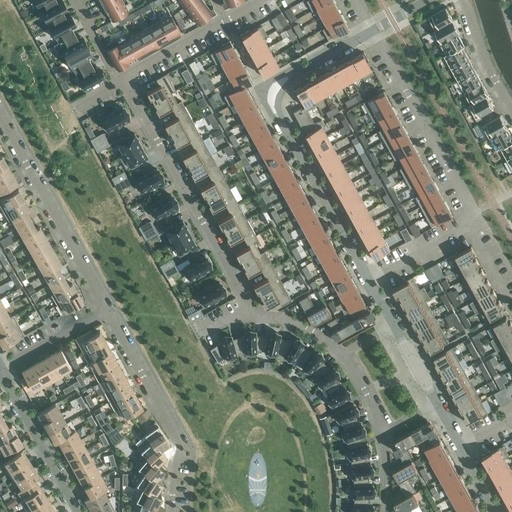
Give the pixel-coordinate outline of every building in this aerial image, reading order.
[(62,1),(62,0),(58,3),(56,0),(34,0),(41,12),(62,1)] [(122,2),(121,0),(102,0),(100,1),(105,11),(122,2)] [(193,0),(184,7),(191,15),(206,4),(203,0),(193,0)] [(307,0),(306,1),(312,11),(330,0),(307,0)] [(316,9),(321,18),(337,9),(332,0),(330,0),(312,11),(316,9)] [(71,16),(66,18),(63,13),(68,11),(62,1),(41,12),(50,28),(71,16)] [(128,12),(122,2),(105,11),(106,11),(111,21),(128,12)] [(197,25),(198,24),(209,16),(215,12),(212,7),(210,9),(206,4),(191,15),(197,25)] [(284,11),(290,22),(296,19),(290,7),(284,11)] [(428,18),(435,30),(453,20),(446,8),(428,18)] [(322,29),(343,18),(342,18),(337,9),(321,18),(326,27),(322,29)] [(276,15),(282,27),(288,24),(282,12),(276,15)] [(170,15),(159,21),(170,41),(181,35),(170,15)] [(75,34),(72,28),(76,26),(71,16),(50,28),(58,43),(54,45),(54,46),(75,34)] [(343,18),(322,29),(327,39),(340,32),(341,34),(349,30),(343,18)] [(439,43),(460,32),(453,20),(435,30),(441,42),(439,43)] [(159,21),(148,27),(159,47),(170,41),(159,21)] [(245,47),(267,35),(261,26),(249,32),(248,31),(240,35),(246,46),(245,47)] [(148,27),(138,33),(149,53),(159,47),(148,27)] [(444,56),(444,57),(464,45),(458,34),(460,33),(460,32),(439,43),(446,55),(444,56)] [(138,33),(127,39),(138,58),(149,53),(138,33)] [(88,47),(83,37),(78,40),(75,34),(54,46),(59,55),(64,53),(67,59),(88,47)] [(246,47),(252,56),(268,47),(263,38),(267,36),(267,35),(245,47),(246,47)] [(127,39),(118,44),(115,40),(127,64),(138,58),(138,59),(138,58),(127,39)] [(115,40),(106,45),(108,50),(106,51),(117,70),(127,64),(115,40)] [(210,54),(215,64),(237,52),(236,52),(229,41),(221,45),(222,47),(210,54)] [(444,57),(450,69),(469,59),(462,47),(464,46),(464,45),(444,57)] [(92,65),(89,59),(93,57),(88,47),(67,59),(75,74),(92,65)] [(256,66),(273,57),(268,47),(252,56),(257,65),(256,66)] [(220,62),(225,71),(241,62),(236,53),(237,52),(215,64),(216,64),(220,62)] [(352,58),(363,79),(373,74),(366,62),(368,61),(364,53),(352,59),(352,58)] [(273,57),(256,66),(257,66),(263,77),(271,73),(270,71),(278,66),(273,57)] [(352,59),(343,64),(352,80),(361,75),(363,80),(363,79),(352,58),(351,58),(352,59)] [(450,69),(457,81),(475,71),(469,59),(450,69)] [(188,64),(195,75),(201,72),(194,60),(188,64)] [(226,82),(226,83),(247,71),(246,71),(241,62),(225,71),(230,80),(226,82)] [(343,64),(333,69),(342,86),(352,80),(343,64)] [(75,74),(84,90),(90,87),(92,90),(101,85),(99,82),(105,78),(100,68),(95,71),(92,65),(75,74)] [(333,69),(324,75),(333,91),(342,86),(333,69)] [(226,83),(231,92),(244,85),(252,81),(246,71),(247,71),(226,83)] [(457,81),(464,93),(482,83),(475,71),(457,81)] [(152,103),(153,103),(175,90),(166,74),(156,80),(159,85),(146,92),(150,99),(151,98),(153,102),(152,103)] [(324,75),(314,80),(323,96),(333,91),(324,75)] [(314,80),(305,85),(316,105),(317,105),(314,101),(323,96),(314,80)] [(65,81),(60,84),(64,90),(69,87),(65,81)] [(468,106),(489,95),(482,83),(464,93),(470,105),(468,106)] [(223,96),(229,106),(249,94),(244,85),(231,92),(223,96)] [(300,99),(304,107),(305,107),(307,111),(307,110),(316,105),(305,85),(293,91),(298,99),(300,99)] [(171,107),(174,112),(184,106),(181,101),(177,103),(171,93),(175,91),(175,90),(153,103),(154,102),(156,106),(154,107),(158,114),(171,107)] [(362,103),(368,112),(388,101),(383,91),(362,103)] [(233,104),(238,113),(255,104),(249,94),(229,106),(233,104)] [(489,95),(468,106),(475,119),(494,109),(487,96),(489,95)] [(368,112),(373,122),(394,110),(393,110),(388,101),(368,112)] [(238,113),(243,122),(260,113),(255,104),(238,113)] [(170,135),(193,122),(184,106),(174,112),(177,117),(164,124),(168,131),(169,130),(171,134),(170,135)] [(102,119),(103,126),(108,131),(129,119),(128,112),(123,107),(116,111),(115,109),(107,113),(108,115),(102,119)] [(292,112),(305,135),(321,126),(321,125),(324,124),(322,119),(314,123),(307,110),(307,111),(305,107),(304,107),(301,109),(300,107),(298,109),(298,108),(294,111),(292,112)] [(378,131),(399,120),(394,111),(395,110),(394,110),(373,122),(377,120),(382,129),(378,131)] [(211,112),(206,115),(209,122),(215,119),(211,112)] [(243,122),(249,132),(265,123),(260,113),(243,122)] [(482,126),(490,139),(508,129),(500,116),(482,126)] [(378,131),(384,141),(405,129),(404,129),(399,120),(378,131)] [(189,139),(192,144),(202,139),(193,122),(170,135),(171,135),(174,139),(172,139),(176,146),(189,139)] [(249,132),(254,141),(270,132),(265,123),(249,132)] [(305,135),(310,144),(326,135),(321,126),(305,135)] [(384,141),(389,150),(409,139),(404,130),(405,129),(384,141)] [(490,139),(496,150),(511,141),(511,136),(508,129),(490,139)] [(219,130),(215,132),(219,139),(223,136),(219,130)] [(254,141),(259,151),(275,142),(270,132),(254,141)] [(94,145),(94,146),(106,139),(105,139),(102,133),(91,140),(94,145)] [(119,157),(143,144),(139,136),(136,137),(134,133),(125,138),(124,136),(115,141),(123,154),(119,157)] [(310,144),(315,154),(332,145),(326,135),(310,144)] [(106,139),(94,146),(97,151),(109,145),(106,140),(106,139)] [(188,167),(211,155),(202,139),(192,144),(194,150),(182,157),(185,163),(187,163),(189,167),(188,167)] [(389,150),(394,160),(415,148),(414,148),(409,139),(389,150)] [(208,144),(212,152),(216,149),(212,141),(208,144)] [(500,149),(507,161),(511,157),(511,141),(496,150),(496,151),(500,149)] [(259,151),(264,160),(281,151),(275,142),(259,151)] [(143,144),(119,157),(126,169),(130,167),(131,169),(140,164),(139,162),(147,157),(145,153),(147,152),(143,144)] [(315,154),(321,163),(337,154),(332,145),(315,154)] [(399,169),(420,158),(414,149),(415,148),(394,160),(398,158),(403,166),(399,169)] [(264,160),(270,169),(286,160),(281,151),(264,160)] [(321,163),(326,173),(342,164),(337,154),(321,163)] [(206,171),(209,177),(220,171),(211,155),(188,167),(189,167),(191,171),(190,172),(194,178),(206,171)] [(399,169),(404,179),(426,167),(425,167),(420,158),(399,169)] [(270,169),(275,179),(291,170),(286,160),(270,169)] [(326,173),(331,182),(347,173),(342,164),(326,173)] [(0,181),(12,175),(7,165),(0,169),(0,181)] [(404,179),(410,188),(430,177),(425,167),(426,167),(404,179)] [(135,180),(137,187),(142,192),(149,189),(150,190),(152,189),(155,187),(158,186),(157,184),(163,181),(162,173),(156,168),(135,180)] [(275,179),(280,188),(296,179),(291,170),(275,179)] [(206,199),(229,187),(220,171),(209,177),(212,182),(199,189),(203,196),(205,195),(207,199),(206,199)] [(115,184),(127,177),(124,172),(112,178),(115,184)] [(331,182),(336,192),(352,183),(347,173),(331,182)] [(12,175),(0,181),(0,192),(1,194),(18,184),(12,175)] [(127,177),(115,184),(115,185),(115,184),(119,190),(130,184),(127,178),(128,178),(127,177)] [(415,197),(436,186),(436,185),(435,186),(430,177),(410,188),(414,186),(419,195),(415,197)] [(280,188),(285,198),(302,189),(296,179),(280,188)] [(336,192),(341,201),(358,192),(352,183),(336,192)] [(415,197),(420,207),(440,196),(435,186),(436,186),(415,197)] [(224,204),(227,209),(238,203),(229,187),(206,199),(206,200),(207,199),(209,203),(208,204),(212,211),(224,204)] [(0,199),(0,205),(3,211),(24,199),(18,189),(0,199)] [(285,198),(290,207),(307,198),(302,189),(285,198)] [(341,201),(347,210),(363,201),(358,192),(341,201)] [(150,206),(151,214),(157,219),(178,207),(176,200),(171,195),(164,198),(164,196),(155,201),(156,203),(150,206)] [(420,207),(425,216),(447,205),(447,204),(446,205),(440,196),(420,207)] [(290,207),(296,217),(312,208),(307,198),(290,207)] [(3,211),(8,220),(29,208),(24,199),(3,211)] [(347,210),(352,220),(368,211),(363,201),(347,210)] [(224,231),(224,232),(247,219),(246,219),(241,209),(238,203),(227,209),(230,214),(217,221),(221,228),(222,227),(225,231),(224,231)] [(447,205),(425,216),(431,226),(443,219),(444,221),(452,217),(446,205),(447,205)] [(12,219),(17,228),(31,220),(26,211),(29,209),(29,208),(8,220),(9,221),(12,219)] [(296,217),(301,226),(317,217),(312,208),(296,217)] [(352,220),(357,229),(373,220),(368,211),(352,220)] [(301,226),(306,236),(322,227),(317,217),(301,226)] [(242,236),(245,241),(255,235),(247,219),(224,232),(225,231),(227,235),(226,236),(229,243),(242,236)] [(17,228),(23,237),(40,227),(36,229),(31,220),(17,228)] [(357,229),(362,239),(379,230),(373,220),(357,229)] [(142,233),(154,227),(154,226),(151,221),(139,227),(142,233)] [(164,228),(172,242),(191,231),(187,224),(185,225),(183,221),(174,226),(173,223),(164,228)] [(408,226),(414,237),(420,234),(414,223),(408,226)] [(23,237),(28,246),(45,237),(40,227),(23,237)] [(154,227),(142,233),(142,234),(143,234),(146,239),(157,233),(154,227),(155,227),(154,227)] [(306,236),(311,245),(328,236),(322,227),(306,236)] [(399,231),(406,242),(412,239),(405,227),(399,231)] [(367,249),(384,239),(379,230),(362,239),(367,248),(367,249)] [(191,231),(172,242),(180,256),(188,252),(187,249),(196,245),(193,240),(196,239),(191,231)] [(9,235),(0,240),(0,241),(4,248),(13,242),(9,235)] [(241,264),(242,264),(264,251),(260,253),(254,243),(259,241),(255,235),(245,241),(248,246),(235,253),(239,260),(240,259),(242,263),(241,264)] [(311,245),(317,255),(333,246),(328,236),(311,245)] [(28,246),(34,256),(51,246),(45,237),(28,246)] [(384,239),(367,249),(368,248),(374,260),(382,255),(381,254),(389,249),(384,239)] [(34,256),(39,265),(56,255),(51,246),(34,256)] [(317,255),(322,264),(338,255),(333,246),(317,255)] [(450,257),(457,269),(476,259),(476,258),(474,259),(472,255),(475,254),(471,247),(459,254),(458,252),(450,257)] [(260,268),(263,273),(273,267),(264,251),(242,264),(243,264),(245,267),(243,268),(247,275),(260,268)] [(39,265),(44,274),(61,265),(56,255),(39,265)] [(322,264),(327,273),(343,264),(338,255),(322,264)] [(184,268),(185,275),(191,280),(197,276),(198,278),(206,274),(205,272),(212,268),(210,261),(205,256),(184,268)] [(457,269),(463,280),(482,269),(481,269),(480,270),(478,266),(479,265),(476,259),(457,269)] [(163,272),(164,272),(176,265),(175,265),(172,260),(160,266),(164,271),(163,272)] [(437,263),(431,267),(438,279),(444,276),(437,263)] [(327,273),(332,283),(349,274),(343,264),(327,273)] [(44,274),(50,284),(63,276),(58,267),(62,265),(61,265),(44,274)] [(176,265),(164,272),(167,278),(179,271),(176,266),(176,265)] [(259,296),(282,284),(273,267),(263,273),(266,278),(253,285),(257,292),(258,291),(260,295),(259,296)] [(438,279),(431,267),(426,270),(432,283),(438,279)] [(463,280),(468,290),(487,280),(487,279),(486,280),(484,276),(485,275),(482,269),(463,280)] [(296,276),(300,283),(304,281),(300,274),(296,276)] [(332,283),(337,292),(354,283),(349,274),(332,283)] [(51,295),(52,295),(72,283),(68,285),(63,276),(50,284),(55,293),(51,295)] [(401,300),(424,287),(420,289),(413,277),(405,281),(406,283),(393,290),(397,297),(400,295),(402,299),(401,300)] [(441,282),(445,289),(450,287),(446,279),(441,282)] [(470,303),(493,290),(492,291),(490,287),(491,286),(487,280),(468,290),(474,300),(470,303)] [(198,294),(199,301),(205,306),(226,294),(225,287),(219,282),(213,286),(212,284),(204,288),(205,290),(198,294)] [(52,295),(57,305),(78,293),(72,283),(52,295)] [(338,304),(339,304),(359,293),(354,283),(337,292),(343,301),(338,304)] [(434,286),(438,293),(443,291),(439,283),(434,286)] [(282,284),(259,296),(260,296),(263,300),(261,301),(265,307),(278,300),(281,306),(291,300),(282,284)] [(27,289),(30,294),(35,291),(32,286),(27,289)] [(406,310),(407,311),(430,298),(424,287),(401,300),(404,306),(406,306),(408,309),(406,310)] [(447,292),(451,300),(456,297),(455,297),(453,292),(452,290),(447,292)] [(470,303),(476,313),(499,301),(499,300),(497,301),(495,297),(497,296),(493,290),(470,303)] [(31,295),(34,300),(39,297),(36,292),(31,295)] [(78,293),(57,305),(62,314),(83,302),(78,293)] [(339,304),(344,314),(364,302),(359,293),(339,304)] [(440,296),(444,303),(449,301),(444,294),(440,296)] [(298,301),(309,321),(311,324),(311,323),(312,326),(331,315),(325,305),(316,310),(308,296),(298,301)] [(456,297),(451,300),(455,307),(460,305),(456,297)] [(412,321),(431,311),(426,300),(430,298),(407,311),(410,317),(412,316),(414,320),(412,321)] [(449,301),(444,303),(448,311),(453,308),(449,301)] [(499,301),(476,313),(476,314),(480,312),(486,322),(504,312),(501,308),(503,307),(499,301)] [(360,316),(350,322),(356,332),(370,324),(369,321),(373,319),(372,316),(369,311),(364,302),(344,314),(355,308),(360,316)] [(0,323),(14,316),(13,315),(10,317),(5,308),(0,310),(0,323)] [(188,316),(191,322),(203,315),(199,309),(188,316)] [(418,331),(418,332),(437,321),(431,311),(412,321),(416,327),(417,327),(419,330),(418,331)] [(459,313),(463,321),(467,318),(463,311),(459,313)] [(452,317),(456,324),(460,322),(456,315),(452,317)] [(0,323),(0,335),(19,325),(14,316),(0,323)] [(356,332),(350,322),(341,327),(336,318),(326,323),(331,332),(334,337),(335,340),(340,337),(341,339),(356,332)] [(467,318),(463,321),(467,328),(471,326),(467,318)] [(490,340),(491,340),(511,328),(511,324),(510,321),(509,322),(507,318),(489,327),(495,338),(490,340)] [(424,342),(443,332),(437,321),(418,332),(422,338),(423,337),(425,341),(424,342)] [(460,322),(456,324),(460,332),(464,329),(460,322)] [(19,325),(0,335),(0,340),(4,346),(24,335),(19,325)] [(511,328),(491,340),(496,351),(511,342),(511,328)] [(76,338),(84,354),(105,342),(100,332),(93,335),(90,330),(76,338)] [(256,352),(256,351),(255,336),(256,336),(256,332),(250,330),(244,332),(244,336),(232,339),(236,354),(244,351),(244,352),(250,354),(256,352)] [(276,354),(276,353),(275,353),(279,338),(280,335),(275,331),(269,332),(268,335),(256,336),(255,336),(256,351),(265,351),(264,351),(269,355),(276,354)] [(443,332),(424,342),(428,348),(429,348),(431,352),(449,342),(443,332)] [(237,355),(236,354),(232,339),(231,336),(225,335),(220,339),(221,342),(210,349),(218,362),(225,357),(226,358),(232,358),(237,355)] [(294,361),(294,360),(301,346),(302,347),(303,343),(299,339),(293,338),(292,341),(279,338),(275,353),(276,353),(284,355),(288,360),(294,361)] [(474,340),(478,348),(482,345),(478,338),(474,340)] [(84,354),(89,363),(111,351),(105,342),(84,354)] [(467,344),(471,351),(475,349),(471,342),(467,344)] [(501,349),(506,359),(511,355),(511,342),(496,351),(497,351),(501,349)] [(482,345),(478,348),(482,355),(486,353),(482,345)] [(310,373),(310,372),(321,360),(321,361),(324,358),(321,353),(315,350),(313,353),(302,347),(301,346),(294,360),(302,364),(301,365),(304,370),(310,373)] [(73,353),(70,348),(65,351),(68,356),(73,353)] [(435,363),(439,369),(458,358),(452,348),(434,357),(437,362),(435,363)] [(72,370),(61,349),(51,355),(62,376),(63,376),(62,375),(72,370)] [(475,349),(471,351),(475,359),(479,356),(475,349)] [(89,363),(95,373),(116,361),(111,351),(89,363)] [(51,355),(41,360),(53,381),(62,376),(51,355)] [(441,373),(445,379),(464,369),(458,358),(439,369),(440,369),(443,372),(441,373)] [(75,359),(70,361),(73,366),(74,368),(78,366),(78,364),(75,359)] [(485,361),(489,369),(494,366),(490,359),(485,361)] [(41,360),(32,365),(44,386),(53,381),(41,360)] [(322,388),(323,387),(336,379),(339,377),(338,371),(333,367),(330,369),(321,361),(321,360),(310,372),(317,378),(316,378),(317,384),(322,388)] [(95,373),(100,382),(121,370),(116,361),(95,373)] [(478,365),(482,372),(487,370),(483,363),(478,365)] [(44,386),(32,365),(22,371),(25,377),(20,380),(26,391),(31,388),(33,392),(44,386)] [(494,366),(489,369),(493,376),(498,374),(494,366)] [(447,384),(450,390),(469,379),(464,369),(445,379),(445,380),(446,379),(448,383),(447,384)] [(100,382),(105,391),(126,380),(121,370),(100,382)] [(487,370),(482,372),(486,380),(491,377),(487,370)] [(495,379),(499,387),(504,384),(499,377),(495,379)] [(323,387),(328,396),(327,396),(328,402),(332,407),(350,397),(349,391),(344,387),(341,388),(336,379),(323,387)] [(453,394),(456,400),(475,390),(469,379),(450,390),(451,390),(452,390),(454,393),(453,394)] [(110,400),(110,401),(132,389),(126,380),(105,391),(105,392),(110,390),(114,398),(110,400)] [(488,383),(492,390),(497,388),(492,381),(488,383)] [(511,398),(505,387),(500,390),(507,403),(511,399),(511,398)] [(307,388),(303,392),(307,397),(311,394),(307,388)] [(110,401),(116,410),(137,399),(132,389),(110,401)] [(459,405),(462,411),(481,401),(475,390),(456,400),(456,401),(458,400),(460,404),(459,405)] [(507,403),(500,390),(494,394),(501,406),(507,403)] [(137,399),(116,410),(116,411),(120,409),(125,418),(142,409),(137,399)] [(481,401),(462,411),(464,411),(466,414),(463,416),(467,423),(479,416),(480,418),(488,413),(481,401)] [(38,413),(44,423),(60,414),(55,404),(38,413)] [(318,404),(313,407),(318,414),(323,412),(318,404)] [(340,422),(343,430),(358,425),(357,425),(355,416),(358,415),(358,409),(353,404),(335,412),(335,418),(340,423),(340,422)] [(137,416),(140,421),(150,414),(147,409),(137,416)] [(44,423),(49,432),(66,423),(60,414),(44,423)] [(0,419),(0,431),(12,425),(11,425),(8,427),(3,418),(0,419)] [(155,421),(142,430),(165,456),(166,456),(160,449),(169,442),(155,421)] [(430,422),(425,424),(413,432),(418,442),(426,437),(431,446),(424,449),(424,450),(441,441),(436,432),(433,427),(430,422)] [(49,432),(54,442),(75,430),(71,432),(66,423),(49,432)] [(346,441),(348,448),(363,445),(361,436),(365,435),(365,428),(361,424),(357,425),(358,425),(343,430),(342,430),(342,436),(345,441),(346,441)] [(0,443),(17,434),(12,425),(0,431),(0,443)] [(59,440),(63,449),(80,440),(75,430),(54,442),(59,440)] [(148,438),(137,448),(163,470),(164,469),(157,464),(165,456),(142,430),(141,431),(148,438)] [(392,443),(394,445),(395,448),(398,453),(403,462),(412,457),(407,448),(418,442),(413,432),(392,443)] [(17,434),(0,443),(0,453),(1,456),(22,444),(17,434)] [(63,449),(69,458),(86,449),(80,440),(63,449)] [(424,450),(430,459),(446,450),(441,441),(424,450)] [(351,459),(352,467),(367,465),(366,456),(369,455),(370,449),(367,444),(363,445),(348,448),(347,448),(346,454),(350,459),(351,459)] [(487,467),(509,455),(503,446),(491,452),(490,451),(482,455),(488,467),(487,467)] [(144,454),(134,465),(162,483),(156,479),(163,470),(137,448),(144,454)] [(69,458),(74,468),(91,459),(86,449),(69,458)] [(430,459),(435,469),(451,460),(446,450),(430,459)] [(3,464),(8,473),(28,460),(22,451),(3,464)] [(488,467),(493,476),(510,467),(505,458),(509,456),(509,455),(487,467),(488,467)] [(74,468),(79,477),(96,468),(91,459),(74,468)] [(8,473),(14,481),(33,469),(28,460),(8,473)] [(435,469),(440,478),(456,469),(451,460),(435,469)] [(395,477),(406,496),(413,493),(416,492),(408,477),(417,472),(412,462),(393,472),(394,474),(394,475),(395,477)] [(353,478),(354,486),(369,486),(369,485),(368,476),(372,476),(373,470),(370,464),(367,465),(352,467),(351,467),(349,473),(352,478),(353,478)] [(140,470),(132,482),(161,496),(155,493),(162,483),(134,465),(140,470)] [(493,476),(499,486),(511,478),(511,471),(510,467),(493,476)] [(79,477),(84,487),(101,478),(96,468),(79,477)] [(18,490),(18,491),(39,477),(33,469),(14,481),(14,482),(17,480),(22,488),(18,490)] [(440,478),(445,488),(462,479),(456,469),(440,478)] [(21,501),(40,488),(35,480),(39,478),(39,477),(18,491),(24,499),(21,501)] [(85,498),(85,499),(107,487),(101,478),(84,487),(89,496),(85,498)] [(511,478),(499,486),(504,495),(511,490),(511,478)] [(445,488),(451,497),(467,488),(462,479),(445,488)] [(142,488),(136,500),(161,509),(161,508),(156,506),(161,496),(132,482),(142,488)] [(354,498),(354,505),(354,506),(369,506),(369,497),(373,497),(375,491),(373,485),(369,485),(369,486),(354,486),(353,486),(351,492),(353,498),(354,498)] [(85,499),(91,508),(108,499),(103,490),(107,488),(107,487),(85,499)] [(21,501),(26,510),(46,497),(40,488),(21,501)] [(451,497),(456,506),(472,497),(467,488),(451,497)] [(413,493),(406,496),(394,503),(395,505),(396,508),(397,508),(399,511),(411,511),(409,508),(419,503),(418,501),(423,498),(419,490),(416,492),(413,493)] [(14,497),(6,502),(9,507),(18,502),(14,497)] [(26,510),(27,511),(41,511),(52,506),(46,497),(26,510)] [(456,506),(458,511),(468,511),(477,507),(472,497),(456,506)] [(108,499),(91,508),(92,511),(107,511),(113,509),(108,499)] [(137,501),(133,511),(159,511),(161,509),(136,500),(136,501),(137,501)]
